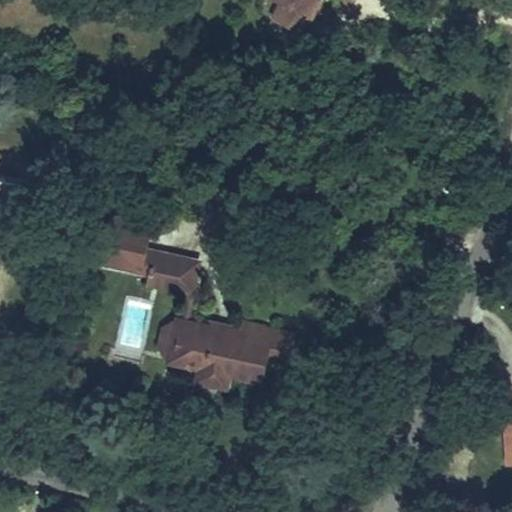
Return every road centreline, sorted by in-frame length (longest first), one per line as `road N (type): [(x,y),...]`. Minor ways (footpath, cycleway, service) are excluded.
road 1 (residential): [(511,166),(386,511)]
road 2 (residential): [(0,463),(220,511)]
